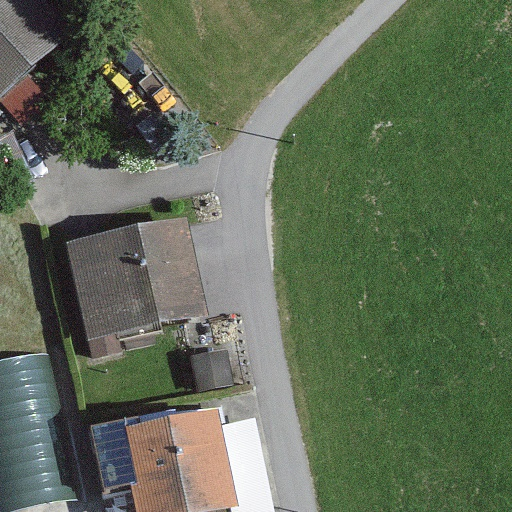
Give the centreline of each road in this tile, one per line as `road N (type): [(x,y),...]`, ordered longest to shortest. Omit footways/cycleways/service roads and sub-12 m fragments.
road 1 (residential): [(272,191),(266,317),(297,511)]
road 2 (residential): [(397,0),(300,94),(272,191)]
road 3 (residential): [(272,191),(136,197),(60,158)]
